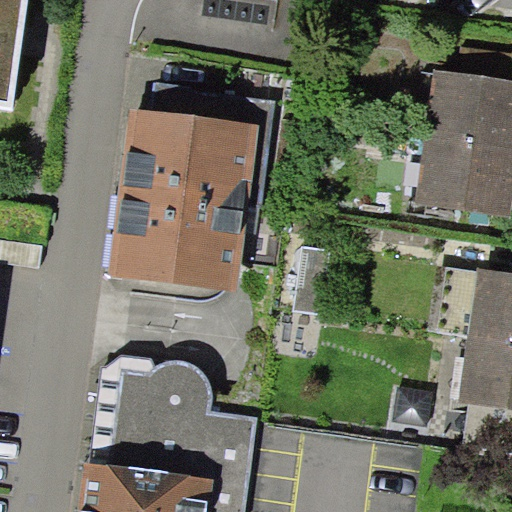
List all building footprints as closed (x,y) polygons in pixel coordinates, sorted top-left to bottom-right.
[(0,0),(0,105),(14,107),(28,0),(0,0)] [(410,203),(508,216),(511,188),(511,78),(428,67),(410,203)] [(233,284),(243,198),(268,201),(280,94),(160,80),(156,112),(132,109),(113,270),(233,284)] [(511,412),(511,255),(510,277),(448,270),(439,336),(471,341),(462,407),(511,412)] [(241,511),(253,416),(207,410),(208,392),(204,379),(193,365),(175,358),(157,361),(144,371),(117,367),(105,467),(83,464),(77,511),(241,511)]
